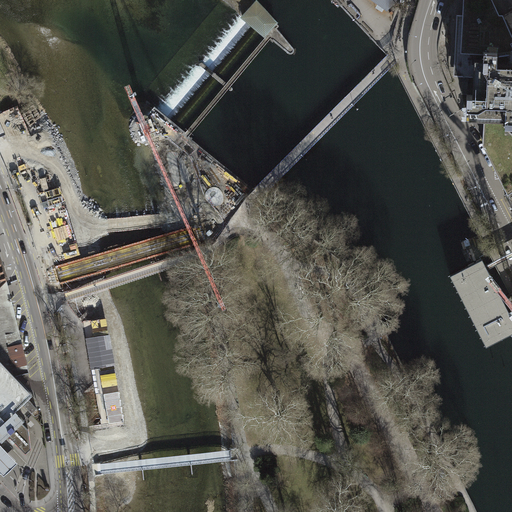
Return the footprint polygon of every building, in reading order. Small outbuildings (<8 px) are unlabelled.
[(371,0),(388,12),(399,0),(371,0)] [(497,62),(511,62),(511,35),(503,15),(499,15),(491,0),(465,0),(464,31),(458,31),(456,72),(473,73),(474,58),(484,58),(484,51),(498,51),(497,62)] [(256,2),(243,17),(265,35),(276,22),(269,16),(256,2)] [(426,4),(419,2),(408,40),(415,42),(426,4)] [(474,58),(473,73),(473,94),(467,94),(466,107),(469,107),(469,115),(476,115),(482,115),(486,121),(485,145),(509,192),(511,190),(511,62),(497,62),(498,51),(484,51),(484,58),(474,58)] [(30,373),(6,280),(0,285),(0,359),(16,376),(23,374),(30,373)] [(22,421),(24,420),(14,410),(18,406),(32,393),(16,376),(0,359),(0,438),(2,440),(8,435),(22,421)] [(8,435),(25,454),(32,449),(29,428),(22,421),(8,435)] [(419,430),(408,435),(419,456),(429,450),(419,430)] [(0,471),(3,475),(16,463),(0,446),(0,471)]
